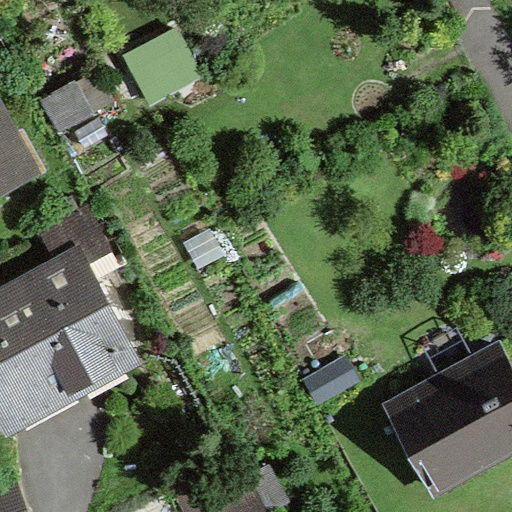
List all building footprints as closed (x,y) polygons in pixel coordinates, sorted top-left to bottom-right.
[(20,129),(0,92),(0,180),(25,167),(8,135),(20,129)] [(109,243),(88,201),(49,222),(68,258),(78,253),(81,258),(109,243)] [(78,253),(68,258),(13,287),(21,304),(0,314),(0,381),(3,387),(13,406),(56,384),(74,375),(78,383),(132,355),(81,258),(78,253)] [(511,433),(511,359),(501,338),(389,397),(430,476),(511,433)] [(275,511),(240,449),(179,483),(195,511),(275,511)]
